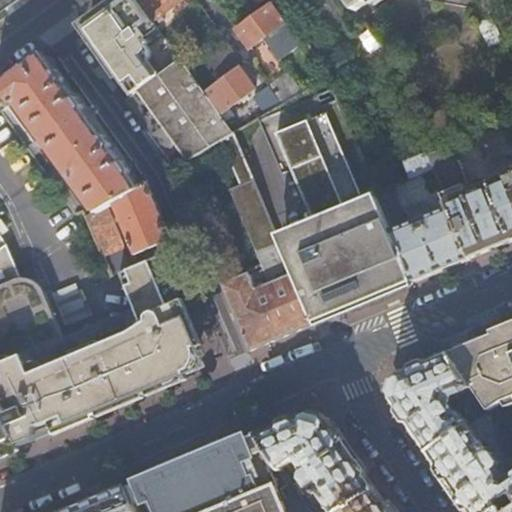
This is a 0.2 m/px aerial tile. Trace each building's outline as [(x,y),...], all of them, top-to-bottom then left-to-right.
[(0,0),(0,12),(16,0),(0,0)] [(153,22),(137,0),(130,0),(113,13),(102,11),(89,21),(88,26),(87,31),(97,45),(94,46),(118,80),(120,78),(132,95),(159,76),(148,61),(149,60),(150,59),(151,58),(151,57),(151,55),(151,54),(151,52),(150,51),(145,43),(148,40),(145,35),(157,27),(153,22)] [(183,0),(137,0),(153,22),(183,0)] [(348,0),(357,12),(373,0),(348,0)] [(270,5),(236,30),(250,49),(262,41),(278,62),(304,44),(289,21),(284,25),(270,5)] [(490,19),(478,24),(488,51),(501,46),(490,19)] [(229,45),(206,61),(219,80),(242,64),(229,45)] [(42,55),(0,84),(0,96),(8,109),(13,105),(15,106),(18,104),(97,214),(106,209),(113,204),(139,190),(42,55)] [(210,98),(209,99),(220,115),(254,91),(238,69),(206,92),(210,98)] [(272,96),(258,103),(263,113),(276,105),(272,96)] [(390,294),(410,285),(384,218),(378,194),(362,199),(327,116),(279,136),(313,222),(293,231),(281,236),(290,255),(296,270),(318,323),(332,317),(390,294)] [(511,120),(476,135),(487,160),(498,155),(510,156),(510,145),(511,144),(511,176),(469,194),(449,147),(428,156),(434,170),(449,208),(471,260),(500,248),(511,241),(511,120)] [(408,180),(434,170),(428,156),(402,166),(408,180)] [(172,241),(148,184),(139,190),(113,204),(136,256),(172,241)] [(441,272),(471,260),(449,208),(430,216),(426,205),(423,204),(408,210),(407,212),(404,214),(392,189),(378,194),(384,218),(410,285),(441,272)] [(97,239),(104,256),(124,249),(106,209),(97,214),(90,218),(89,219),(97,239)] [(0,253),(0,279),(18,272),(8,248),(0,253)] [(186,379),(185,375),(192,372),(196,367),(198,363),(199,356),(197,351),(196,349),(200,347),(177,293),(168,297),(155,267),(164,263),(163,259),(123,276),(138,311),(123,317),(113,315),(112,322),(64,341),(43,294),(39,297),(36,292),(33,289),(28,287),(23,286),(19,287),(0,295),(0,404),(1,407),(19,449),(36,441),(68,428),(186,379)] [(177,293),(164,263),(155,267),(168,297),(177,293)] [(318,323),(296,270),(256,289),(248,272),(223,284),(249,350),(318,323)] [(18,272),(0,279),(0,295),(19,287),(23,286),(28,287),(33,289),(36,292),(39,297),(43,294),(43,292),(40,286),(35,282),(28,281),(22,281),(18,272)] [(511,328),(484,341),(450,355),(474,390),(490,413),(503,404),(511,400),(511,328)] [(474,390),(450,355),(399,377),(392,400),(430,455),(470,427),(460,413),(455,416),(447,403),(447,399),(469,389),(471,392),(474,390)] [(0,457),(19,449),(1,407),(0,404),(0,457)] [(305,416),(258,436),(267,449),(282,471),(296,462),(306,475),(304,476),(302,480),(309,490),(313,490),(315,489),(330,511),(343,511),(375,491),(347,449),(329,422),(305,416)] [(489,455),(470,427),(430,455),(439,467),(437,468),(466,511),(497,511),(503,508),(500,504),(511,496),(511,476),(506,480),(498,469),(501,468),(502,466),(494,454),(491,453),(489,455)] [(267,449),(258,436),(203,459),(157,478),(130,489),(136,504),(147,500),(152,511),(288,511),(304,504),(290,482),(280,486),(264,450),(267,449)] [(139,511),(136,504),(130,489),(103,501),(85,508),(76,511),(139,511)] [(391,511),(385,503),(384,503),(375,491),(343,511),(391,511)]
